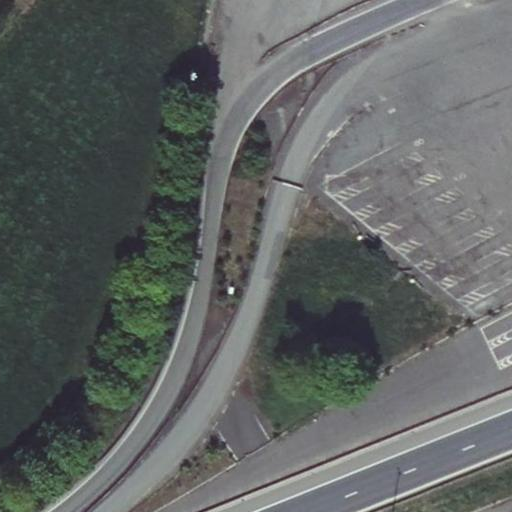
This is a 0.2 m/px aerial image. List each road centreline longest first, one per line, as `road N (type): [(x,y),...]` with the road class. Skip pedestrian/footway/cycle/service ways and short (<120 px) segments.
road 1 (motorway): [(220,139),(193,328),(167,394),(127,451),(60,511)]
road 2 (motorway): [(287,175),(234,348),(200,410),(151,471),(102,511)]
road 3 (motorway): [(511,430),(307,511)]
